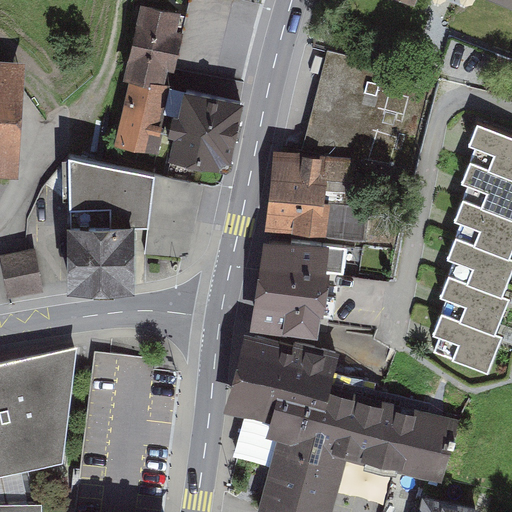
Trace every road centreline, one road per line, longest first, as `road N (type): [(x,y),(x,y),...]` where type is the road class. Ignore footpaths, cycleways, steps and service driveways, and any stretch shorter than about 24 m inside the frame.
road 1 (primary): [(292,0),(219,320)]
road 2 (tertiary): [(219,320),(140,310),(0,330)]
road 3 (primary): [(219,320),(195,511)]
